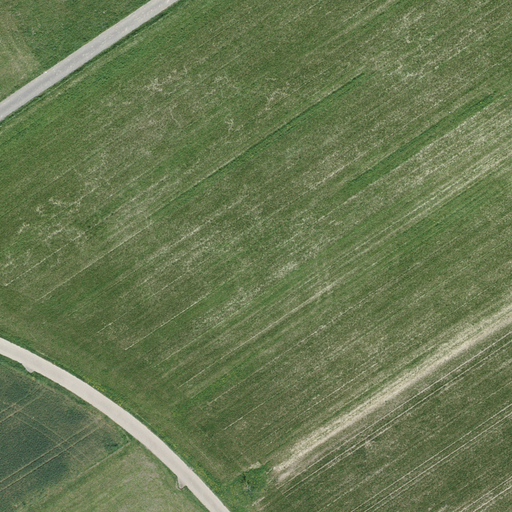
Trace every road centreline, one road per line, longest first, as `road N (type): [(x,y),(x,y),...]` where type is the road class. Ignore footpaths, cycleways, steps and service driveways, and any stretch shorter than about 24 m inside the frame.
road 1 (track): [(220,511),(152,441),(89,393),(0,345)]
road 2 (track): [(165,0),(0,111)]
